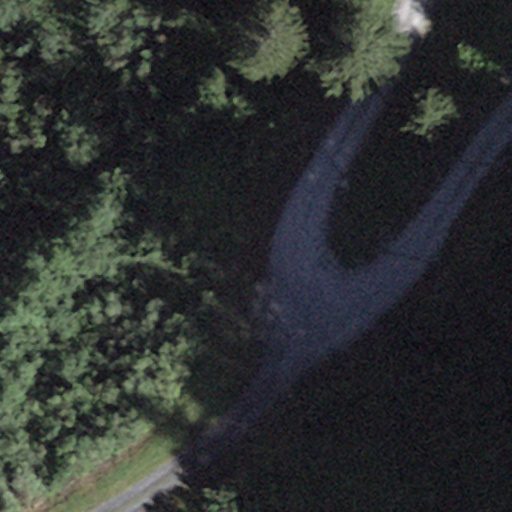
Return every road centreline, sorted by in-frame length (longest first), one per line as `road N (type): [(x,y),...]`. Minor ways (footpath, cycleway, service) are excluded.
road 1 (track): [(511,135),(453,225),(317,275),(301,171),(350,0)]
road 2 (track): [(67,511),(231,447),(317,275)]
